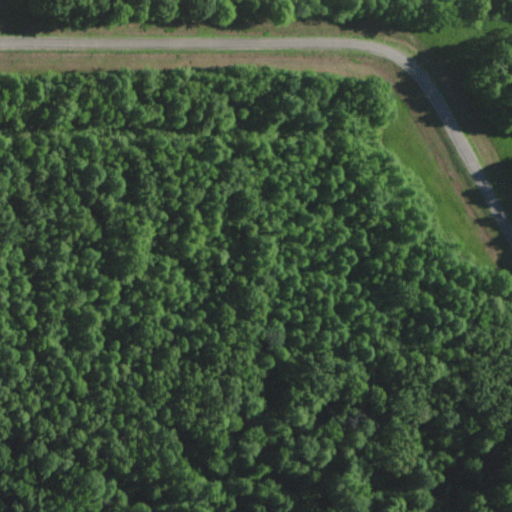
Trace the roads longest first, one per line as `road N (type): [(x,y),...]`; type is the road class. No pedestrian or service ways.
road 1 (residential): [(435,94),(414,70),(358,47),(0,43)]
road 2 (residential): [(511,239),(435,94)]
